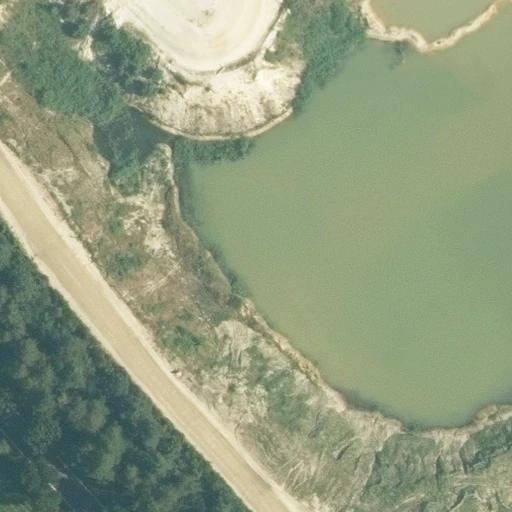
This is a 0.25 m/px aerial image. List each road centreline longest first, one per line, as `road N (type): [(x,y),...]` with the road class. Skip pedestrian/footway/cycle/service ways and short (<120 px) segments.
road 1 (track): [(274,511),(113,335),(0,167)]
road 2 (track): [(308,192),(321,185),(269,123),(146,0)]
road 3 (track): [(511,67),(321,185)]
road 4 (tertiary): [(104,511),(0,391)]
